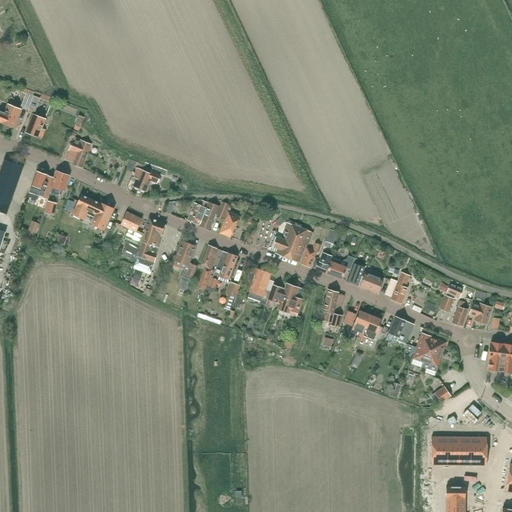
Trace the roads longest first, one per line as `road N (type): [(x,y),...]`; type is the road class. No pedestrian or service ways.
road 1 (tertiary): [(465,333),(253,254),(0,141)]
road 2 (unclassified): [(511,295),(303,212)]
